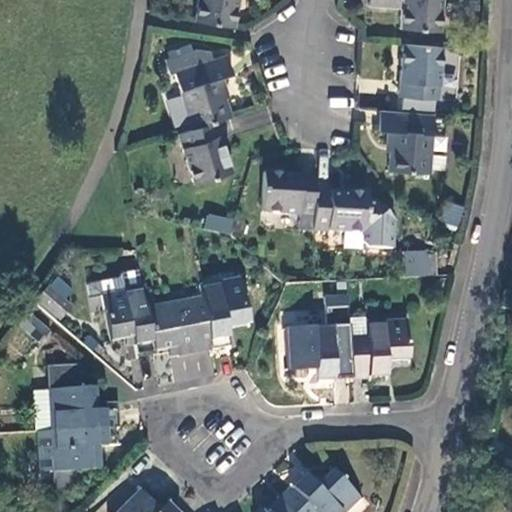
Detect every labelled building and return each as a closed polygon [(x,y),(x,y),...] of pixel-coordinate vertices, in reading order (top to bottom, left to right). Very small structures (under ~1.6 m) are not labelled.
[(197,0),(194,20),(233,27),(237,0),(197,0)] [(365,0),(366,1),(394,5),(394,0),(400,0),(400,6),(396,26),(436,31),(440,0),(365,0)] [(441,46),(401,42),(395,95),(435,100),(441,46)] [(226,116),(229,115),(222,87),(226,86),(222,73),(231,70),(226,55),(212,59),(202,62),(197,47),(165,57),(169,72),(174,71),(190,127),(226,116)] [(210,50),(197,47),(202,62),(212,59),(210,50)] [(434,113),(379,108),(377,127),(386,128),(384,144),(389,144),(386,169),(427,173),(434,113)] [(190,127),(176,131),(192,182),(241,167),(226,116),(190,127)] [(314,192),(315,177),(261,175),(260,215),(299,216),(298,231),(313,231),(313,216),(314,192)] [(366,194),(314,192),(313,216),(313,231),(362,233),(362,243),(366,248),(392,249),(393,221),(375,203),(366,203),(366,194)] [(438,220),(455,228),(464,209),(448,201),(438,220)] [(230,234),(234,218),(206,212),(203,227),(230,234)] [(424,254),(403,255),(404,277),(425,276),(424,254)] [(142,291),(140,281),(100,288),(101,297),(102,299),(142,291)] [(201,299),(211,349),(228,346),(226,329),(248,325),(239,282),(199,289),(201,299)] [(57,320),(69,307),(47,286),(35,300),(57,320)] [(511,308),(511,291),(506,290),(502,306),(511,308)] [(136,355),(153,352),(145,309),(142,291),(102,299),(101,297),(94,298),(97,318),(105,316),(110,341),(133,337),(136,355)] [(347,293),(323,295),(327,324),(350,321),(347,293)] [(145,309),(153,352),(173,348),(175,356),(211,349),(201,299),(145,309)] [(40,346),(50,334),(27,314),(17,326),(40,346)] [(349,338),(351,379),(385,377),(385,362),(408,360),(406,322),(365,325),(365,336),(349,338)] [(323,380),(351,379),(349,338),(331,339),(331,327),(295,330),(296,371),(323,370),(323,380)] [(53,431),(114,429),(113,412),(95,412),(94,389),(52,391),(52,392),(53,431)] [(37,432),(53,431),(52,392),(34,393),(36,432),(37,432)] [(115,446),(114,429),(53,431),(37,432),(37,471),(51,471),(52,489),(81,488),(81,471),(99,470),(98,446),(115,446)] [(278,499),(290,511),(338,511),(355,496),(331,470),(315,486),(303,475),(278,499)] [(176,511),(167,503),(160,510),(141,493),(121,511),(176,511)] [(290,511),(278,499),(264,511),(290,511)]
